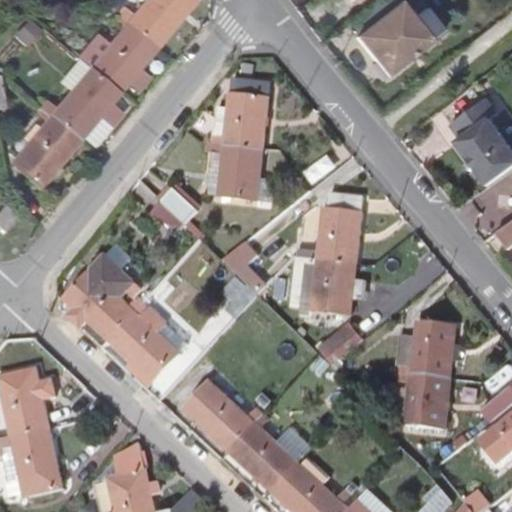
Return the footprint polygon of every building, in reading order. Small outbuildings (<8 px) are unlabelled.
[(44,187),(85,138),(101,118),(114,128),(125,115),(113,103),(130,84),(141,93),(154,78),(143,68),(199,1),(198,0),(150,0),(137,16),(127,7),(115,21),(126,29),(60,109),(49,101),(38,115),(48,123),(16,163),(44,187)] [(109,0),(108,2),(119,11),(127,0),(109,0)] [(401,2),(357,36),(377,61),(385,54),(396,69),(432,41),(413,17),(401,2)] [(426,8),(413,17),(432,41),(444,31),(426,8)] [(30,19),(17,34),(29,45),(43,30),(30,19)] [(385,54),(377,61),(388,76),(396,69),(385,54)] [(227,137),(216,135),(214,135),(213,143),(207,143),(206,151),(223,154),(222,161),(212,160),(210,190),(221,191),(220,198),(258,201),(272,82),(234,78),(230,109),(227,137)] [(489,98),(452,124),(462,138),(458,141),(489,185),(511,169),(511,138),(496,116),(499,113),(489,98)] [(219,108),(216,135),(227,137),(230,109),(219,108)] [(101,118),(85,138),(96,148),(114,128),(101,118)] [(175,189),(153,214),(175,236),(199,211),(175,189)] [(323,237),(320,262),(315,311),(353,315),(356,299),(367,301),(369,282),(357,280),(365,197),(331,194),(329,208),(325,207),(323,224),(315,223),(314,236),(323,237)] [(5,205),(0,211),(0,228),(6,234),(20,218),(5,205)] [(511,222),(498,233),(511,249),(511,247),(511,222)] [(269,283),(252,263),(262,254),(249,240),(228,258),(258,293),(269,283)] [(75,307),(69,314),(84,328),(91,322),(155,382),(181,355),(159,333),(168,325),(169,322),(153,306),(150,308),(140,298),(130,307),(123,299),(137,284),(106,255),(66,299),(75,307)] [(315,311),(320,262),(296,259),(293,310),(315,311)] [(226,311),(237,321),(259,295),(238,276),(223,292),(234,302),(226,311)] [(352,323),(321,349),(336,364),(365,339),(352,323)] [(417,338),(414,368),(408,426),(445,430),(458,328),(419,323),(417,338)] [(190,345),(168,325),(159,333),(181,355),(190,345)] [(398,366),(414,368),(417,338),(401,335),(398,366)] [(0,460),(18,457),(27,497),(65,490),(46,404),(59,400),(54,379),(41,382),(38,370),(1,378),(14,436),(0,439),(0,460)] [(351,511),(350,510),(324,486),(333,478),(311,457),(302,466),(262,429),(272,419),(259,407),(249,417),(211,383),(186,409),(295,511),(351,511)] [(492,424),(511,407),(511,386),(482,411),(492,424)] [(511,419),(483,442),(500,464),(511,454),(511,419)] [(302,460),(315,447),(294,425),(281,437),(302,460)] [(156,511),(153,496),(162,495),(159,483),(150,484),(141,446),(115,458),(119,477),(109,478),(116,511),(156,511)] [(370,490),(350,510),(351,511),(445,511),(454,502),(441,487),(417,509),(419,511),(380,511),(375,507),(381,501),(370,490)] [(507,511),(511,509),(511,490),(487,511),(484,511),(507,511)] [(466,503),(471,508),(474,511),(484,511),(487,511),(474,496),(466,503)]
